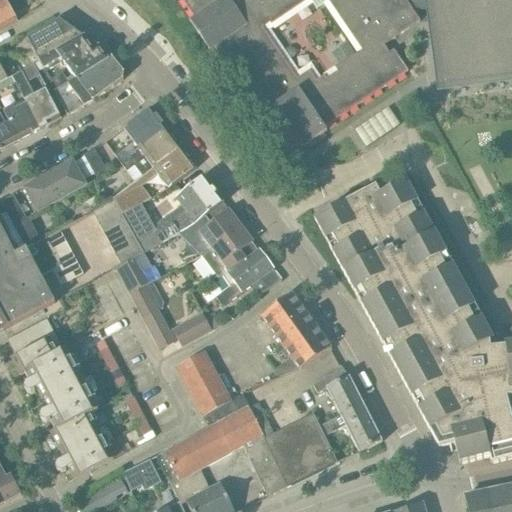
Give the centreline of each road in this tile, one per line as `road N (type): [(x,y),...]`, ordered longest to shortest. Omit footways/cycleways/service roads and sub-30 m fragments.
road 1 (residential): [(427,470),(359,343),(166,78)]
road 2 (residential): [(0,174),(166,78)]
road 3 (residential): [(293,511),(427,470)]
road 4 (residential): [(60,511),(0,398)]
